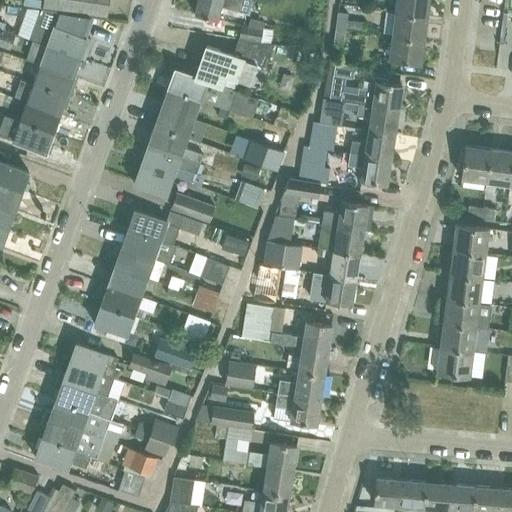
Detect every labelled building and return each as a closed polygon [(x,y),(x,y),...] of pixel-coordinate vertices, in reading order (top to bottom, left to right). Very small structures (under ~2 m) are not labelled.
[(42,0),(41,8),(79,14),(106,18),(108,0),(42,0)] [(249,14),(250,12),(252,0),(197,0),(194,13),(217,19),(221,6),(249,14)] [(427,15),(429,0),(397,0),(396,11),(427,15)] [(73,33),(79,14),(41,8),(40,7),(29,38),(34,40),(79,57),(84,58),(88,46),(86,45),(89,38),(73,33)] [(427,15),(396,11),(393,35),(424,39),(427,15)] [(337,29),(347,30),(347,27),(362,30),(363,22),(348,20),(349,14),(339,13),(337,29)] [(239,36),(260,40),(265,21),(250,17),(248,26),(241,26),(239,36)] [(0,45),(9,49),(15,34),(0,28),(0,45)] [(345,46),(347,30),(337,29),(335,45),(345,46)] [(424,39),(393,35),(390,59),(421,63),(424,39)] [(206,45),(196,75),(233,89),(237,78),(238,79),(249,83),(256,64),(266,67),(274,44),(239,38),(233,55),(225,52),(206,45)] [(73,76),(79,57),(34,40),(27,59),(41,65),(73,76)] [(495,65),(511,67),(511,43),(499,41),(495,65)] [(334,63),(329,98),(345,101),(358,103),(398,109),(402,84),(382,81),(376,80),(375,89),(374,90),(358,87),(357,93),(342,90),(344,77),(351,78),(353,66),(334,63)] [(66,95),(73,76),(41,65),(35,83),(66,95)] [(174,68),(167,88),(201,99),(201,98),(252,116),(258,98),(236,90),(233,89),(196,75),(174,68)] [(70,96),(66,95),(35,83),(34,84),(21,79),(14,97),(28,102),(59,113),(62,106),(66,107),(70,96)] [(161,106),(194,118),(201,99),(167,88),(161,106)] [(323,98),(319,122),(338,125),(341,125),(345,101),(329,98),(323,97),(323,98)] [(28,102),(21,121),(52,132),(59,113),(28,102)] [(358,103),(356,116),(370,118),(368,130),(394,134),(398,109),(358,103)] [(188,137),(194,118),(161,106),(154,125),(188,137)] [(273,124),(293,131),(299,113),(280,106),(273,124)] [(52,132),(21,121),(14,140),(45,152),(52,132)] [(315,121),(311,145),(328,148),(334,149),(338,125),(319,122),(315,121)] [(203,153),(184,146),(188,137),(154,125),(147,144),(200,163),(203,153)] [(352,140),(350,151),(390,158),(394,134),(368,130),(366,141),(352,140)] [(243,158),(277,170),(284,150),(251,138),(243,158)] [(196,173),(200,163),(147,144),(141,163),(174,175),(177,166),(196,173)] [(307,144),(301,179),(320,182),(329,183),(331,167),(325,166),(328,148),(311,145),(307,144)] [(461,178),(486,181),(490,147),(465,144),(461,178)] [(511,171),(511,150),(490,147),(486,181),(510,184),(511,171)] [(350,151),(348,165),(364,167),(362,179),(366,180),(386,183),(390,158),(350,151)] [(0,182),(21,190),(28,171),(0,160),(0,182)] [(244,162),(241,174),(256,179),(260,167),(244,162)] [(174,175),(141,163),(134,182),(167,194),(174,175)] [(289,176),(282,198),(298,201),(299,194),(319,197),(320,182),(301,179),(289,176)] [(264,188),(242,180),(235,198),(257,207),(264,188)] [(21,190),(0,182),(0,203),(14,209),(21,190)] [(171,206),(210,221),(215,205),(176,191),(171,206)] [(322,223),(363,229),(364,221),(370,222),(373,206),(367,205),(367,204),(342,200),(340,211),(324,208),(322,223)] [(0,203),(0,225),(7,228),(14,209),(0,203)] [(467,217),(481,219),(482,207),(468,205),(467,217)] [(482,207),(481,219),(494,221),(496,209),(482,207)] [(128,228),(173,244),(179,227),(198,234),(203,222),(170,210),(166,220),(135,208),(128,228)] [(320,232),(318,247),(334,250),(359,254),(363,229),(322,223),(320,232)] [(455,223),(452,248),(486,253),(489,228),(455,223)] [(176,245),(173,244),(128,228),(121,247),(153,258),(169,264),(176,245)] [(237,238),(232,251),(244,255),(248,242),(237,238)] [(267,239),(263,263),(282,266),(298,269),(302,245),(267,239)] [(153,258),(121,247),(114,265),(146,277),(153,258)] [(482,277),(486,253),(452,248),(449,273),(482,277)] [(187,269),(199,272),(205,252),(193,249),(187,269)] [(355,278),(359,254),(334,250),(330,274),(355,278)] [(229,265),(219,262),(207,257),(200,275),(222,284),(229,265)] [(259,262),(253,297),(276,301),(282,266),(263,263),(259,262)] [(139,296),(146,277),(114,265),(107,284),(139,296)] [(295,285),(298,269),(287,268),(284,283),(295,285)] [(312,287),(310,297),(326,299),(328,300),(335,301),(351,303),(355,278),(330,274),(315,272),(312,287)] [(482,277),(449,273),(445,297),(479,301),(482,277)] [(169,285),(178,288),(180,282),(172,279),(169,285)] [(139,296),(107,284),(101,303),(132,314),(136,305),(153,311),(156,301),(139,296)] [(195,294),(216,302),(220,292),(200,284),(195,294)] [(178,288),(169,285),(166,293),(175,297),(178,288)] [(216,302),(195,294),(192,304),(212,312),(216,302)] [(476,326),(479,301),(445,297),(442,321),(476,326)] [(246,302),(241,337),(257,339),(270,341),(302,346),(328,350),(331,325),(312,321),(306,321),(303,336),(281,333),(271,331),(272,325),(272,324),(275,307),(273,307),(246,302)] [(125,334),(132,314),(101,303),(94,322),(125,334)] [(181,333),(203,341),(210,320),(188,313),(181,333)] [(488,329),(476,328),(476,326),(442,321),(442,322),(438,321),(436,334),(440,335),(439,346),(473,350),(486,351),(488,329)] [(154,355),(190,369),(197,351),(166,339),(164,344),(158,342),(154,355)] [(77,343),(70,362),(118,379),(121,370),(115,368),(118,358),(109,355),(109,354),(76,342),(75,343),(77,343)] [(324,374),(328,350),(302,346),(298,370),(324,374)] [(470,375),(472,355),(473,350),(439,346),(436,371),(470,375)] [(165,385),(172,366),(134,352),(129,367),(147,373),(146,378),(165,385)] [(252,388),(256,364),(254,364),(229,360),(225,384),(252,388)] [(117,400),(124,381),(118,379),(70,362),(66,373),(59,370),(57,378),(117,400)] [(298,370),(296,381),(279,378),(277,392),(320,398),(324,374),(298,370)] [(111,419),(117,400),(57,378),(54,386),(60,388),(56,399),(111,419)] [(212,383),(210,398),(225,400),(228,385),(212,383)] [(171,390),(169,397),(175,400),(179,390),(172,387),(171,390)] [(316,424),(320,398),(277,392),(275,405),(292,408),(290,420),(316,424)] [(182,418),(187,405),(175,400),(169,397),(164,411),(182,418)] [(47,408),(44,416),(104,438),(111,419),(56,399),(52,410),(47,408)] [(199,420),(217,422),(251,428),(254,412),(201,405),(199,420)] [(98,457),(104,438),(44,416),(41,424),(47,426),(43,437),(98,457)] [(139,420),(137,427),(174,441),(179,426),(155,417),(152,425),(139,420)] [(244,462),(266,466),(292,470),(296,445),(270,440),(268,453),(247,450),(251,430),(217,424),(215,436),(226,437),(223,459),(244,462)] [(173,443),(174,441),(137,427),(134,436),(147,441),(144,449),(165,456),(170,442),(173,443)] [(98,457),(43,437),(36,455),(35,455),(35,456),(68,468),(70,461),(86,467),(90,455),(98,458),(98,457)] [(129,465),(128,468),(144,476),(149,477),(157,456),(128,446),(122,463),(129,465)] [(191,454),(189,466),(200,468),(202,456),(191,454)] [(288,494),(292,470),(266,466),(262,490),(288,494)] [(38,475),(14,467),(7,486),(29,493),(38,475)] [(138,495),(144,476),(128,468),(127,471),(125,470),(118,489),(138,495)] [(174,476),(170,501),(195,504),(201,506),(205,481),(174,476)] [(399,505),(401,479),(376,476),(374,502),(399,505)] [(424,507),(426,481),(401,479),(399,505),(424,507)] [(450,483),(426,481),(424,507),(448,509),(450,483)] [(48,511),(64,511),(73,496),(76,490),(63,483),(48,511)] [(473,511),(475,485),(450,483),(448,509),(447,511),(459,511),(460,510),(473,511)] [(497,511),(500,487),(475,485),(473,511),(485,511),(497,511)] [(511,511),(511,488),(500,487),(497,511),(511,511)] [(239,502),(241,490),(225,488),(223,501),(239,502)] [(29,511),(42,511),(50,497),(37,490),(27,508),(31,510),(29,511)] [(262,490),(260,504),(246,502),(243,511),(285,511),(288,494),(262,490)] [(73,496),(64,511),(75,511),(81,500),(73,496)] [(102,497),(97,508),(105,511),(107,511),(113,502),(102,497)] [(194,511),(195,504),(170,501),(168,511),(194,511)]
